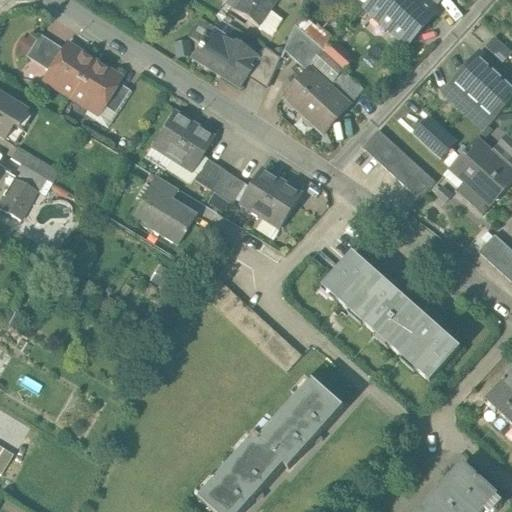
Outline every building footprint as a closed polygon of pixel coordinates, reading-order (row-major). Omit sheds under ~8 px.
[(226,0),(224,4),(233,11),(241,0),(226,0)] [(277,0),(241,0),(233,11),(258,28),(277,0)] [(434,14),(419,0),(371,0),(366,6),(407,44),(434,14)] [(306,14),(295,26),(325,52),(335,39),(306,14)] [(325,52),(295,26),(284,52),(307,73),(310,70),(314,65),(323,54),(325,52)] [(233,45),(213,32),(205,45),(201,43),(191,59),(209,71),(210,69),(239,88),(248,75),(258,59),(256,58),(234,44),(233,45)] [(39,36),(25,57),(48,72),(62,51),(39,36)] [(511,53),(495,37),(485,48),(503,64),(511,53)] [(93,63),(66,46),(48,72),(43,81),(70,98),(93,63)] [(281,59),(263,48),(256,58),(258,59),(248,75),(268,88),(281,59)] [(343,72),(323,54),(314,65),(333,83),(343,72)] [(511,101),(511,86),(479,55),(452,85),(493,123),(511,101)] [(120,80),(93,63),(70,98),(97,115),(103,107),(117,84),(120,80)] [(350,106),(310,70),(307,73),(284,98),(324,135),(350,106)] [(364,91),(343,72),(333,83),(354,102),(364,91)] [(129,92),(117,84),(103,107),(114,115),(129,92)] [(26,113),(0,97),(0,139),(3,141),(12,127),(17,129),(26,113)] [(173,114),(151,148),(171,160),(193,127),(173,114)] [(410,133),(441,161),(458,142),(427,114),(410,133)] [(213,140),(193,127),(171,160),(191,173),(213,140)] [(436,184),(379,131),(363,149),(420,201),(436,184)] [(511,184),(511,172),(477,140),(450,170),(491,208),(511,184)] [(10,159),(18,164),(52,185),(59,174),(17,148),(10,159)] [(216,167),(206,160),(193,181),(203,188),(216,167)] [(18,164),(11,179),(36,193),(45,197),(52,185),(18,164)] [(216,167),(203,188),(213,194),(226,173),(216,167)] [(262,171),(240,204),(260,217),(282,184),(262,171)] [(236,179),(226,173),(213,194),(222,200),(236,179)] [(177,191),(154,177),(148,188),(152,191),(152,190),(171,201),(177,191)] [(11,179),(0,201),(0,211),(19,222),(36,193),(11,179)] [(236,179),(222,200),(232,207),(246,186),(236,179)] [(302,196),(282,184),(260,217),(281,230),(302,196)] [(171,201),(152,190),(152,191),(133,221),(176,247),(195,216),(171,201)] [(511,251),(495,236),(478,254),(511,284),(511,251)] [(407,302),(353,254),(322,288),(376,336),(407,302)] [(204,268),(189,285),(199,294),(214,278),(204,268)] [(214,278),(199,294),(209,302),(224,286),(214,278)] [(224,286),(209,302),(219,311),(234,295),(224,286)] [(234,295),(219,311),(229,320),(243,304),(234,295)] [(461,350),(407,302),(376,336),(430,384),(461,350)] [(243,304),(229,320),(238,329),(253,313),(243,304)] [(262,322),(253,313),(238,329),(248,338),(262,322)] [(262,322),(248,338),(257,347),(272,331),(262,322)] [(272,331),(257,347),(267,356),(282,339),(272,331)] [(282,339),(267,356),(277,365),(292,348),(282,339)] [(292,348),(277,365),(287,374),(302,357),(292,348)] [(511,373),(486,402),(511,426),(511,373)] [(312,382),(260,440),(287,464),(284,467),(288,471),(343,409),(312,382)] [(253,439),(199,500),(212,511),(243,511),(284,467),(287,464),(260,440),(255,436),(253,438),(253,439)] [(481,511),(496,496),(463,466),(420,511),(481,511)]
